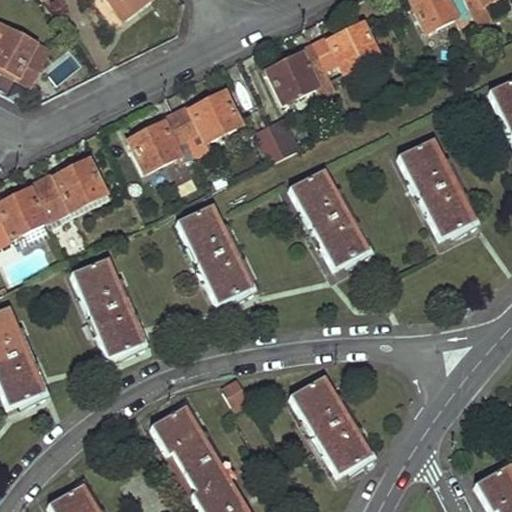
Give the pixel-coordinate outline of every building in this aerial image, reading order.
[(107,0),(122,19),(146,0),(107,0)] [(449,10),(463,3),(461,0),(419,0),(410,5),(425,37),(454,22),(449,10)] [(0,72),(28,88),(44,54),(0,30),(0,67),(1,68),(0,71),(0,72)] [(330,83),(376,60),(361,30),(330,45),(328,41),(313,48),(330,83)] [(320,98),(334,92),(330,83),(313,48),(297,56),(297,61),(267,77),(283,107),(316,91),(320,98)] [(511,142),(511,84),(490,96),(511,142)] [(204,145),(236,129),(222,100),(191,114),(188,109),(173,117),(185,141),(198,134),(204,145)] [(173,117),(150,129),(152,133),(130,145),(144,176),(177,159),(181,168),(196,161),(185,141),(173,117)] [(283,159),(299,151),(283,120),(268,128),(283,159)] [(440,241),(472,224),(432,146),(401,161),(440,241)] [(64,177),(62,173),(27,191),(29,195),(44,225),(101,197),(86,166),(64,177)] [(332,271),(364,253),(322,175),(290,193),(332,271)] [(0,247),(44,225),(29,195),(0,208),(0,247)] [(216,308),(250,292),(212,212),(179,227),(216,308)] [(105,361),(140,346),(106,264),(71,278),(105,361)] [(0,397),(5,411),(39,395),(6,313),(0,315),(0,397)] [(221,390),(230,409),(245,402),(236,383),(221,390)] [(336,479),(368,459),(321,383),(290,402),(336,479)] [(242,511),(181,413),(150,431),(167,460),(171,458),(195,497),(192,499),(199,511),(242,511)] [(511,511),(511,481),(508,475),(477,495),(486,511),(511,511)] [(93,511),(80,490),(48,509),(49,511),(93,511)]
